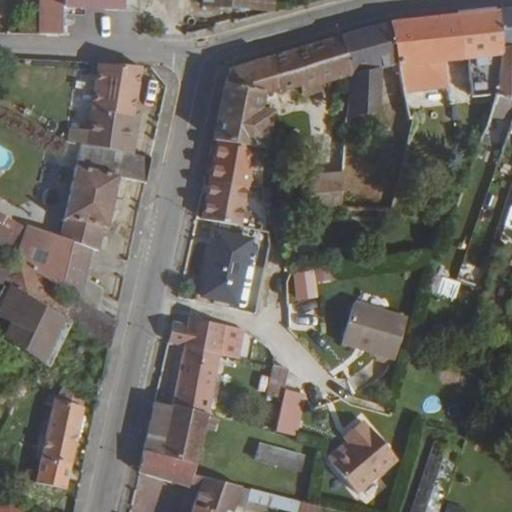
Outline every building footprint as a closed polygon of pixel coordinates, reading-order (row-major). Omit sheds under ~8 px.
[(42,0),(42,25),(32,26),(32,34),(64,34),(65,7),(65,0),(42,0)] [(126,9),(126,0),(65,0),(65,7),(126,9)] [(271,10),(272,0),(204,0),(204,4),(271,10)] [(511,9),(498,11),(502,50),(511,48),(511,9)] [(458,15),(464,60),(502,55),(502,50),(498,11),(458,15)] [(447,63),(464,60),(458,15),(441,17),(447,63)] [(422,66),(447,63),(441,17),(391,22),(400,66),(411,122),(416,122),(425,120),(422,66)] [(342,37),(351,75),(351,88),(348,118),(378,112),(381,70),(400,66),(391,22),(342,37)] [(213,141),(220,142),(255,149),(266,151),(272,114),(259,112),(263,94),(276,94),(300,87),(302,91),(339,78),(343,90),(351,88),(351,75),(342,37),(228,70),(213,141)] [(511,48),(502,50),(502,55),(496,91),(511,93),(511,48)] [(143,67),(101,64),(91,114),(87,133),(68,129),(65,144),(78,146),(130,156),(138,114),(134,113),(143,67)] [(259,112),(272,114),(276,94),(263,94),(259,112)] [(458,124),(455,136),(484,141),(492,117),(496,98),(478,95),(469,126),(458,124)] [(497,96),(494,131),(508,133),(511,97),(497,96)] [(336,118),(334,140),(346,141),(348,118),(336,118)] [(255,149),(220,142),(215,166),(252,170),(254,159),(255,149)] [(110,200),(115,178),(145,185),(150,161),(130,156),(78,146),(57,239),(60,240),(58,246),(28,227),(9,259),(17,264),(71,296),(95,311),(99,288),(79,276),(86,249),(94,252),(99,227),(103,229),(109,207),(119,213),(122,200),(110,200)] [(215,166),(212,178),(249,187),(252,170),(215,166)] [(279,168),(261,170),(265,195),(282,193),(279,170),(279,168)] [(291,198),(289,169),(279,170),(282,193),(283,198),(285,215),(304,214),(302,197),(291,198)] [(311,177),(319,212),(341,211),(344,174),(311,177)] [(247,200),(249,187),(212,178),(209,192),(247,200)] [(247,200),(209,192),(204,218),(242,225),(247,200)] [(342,220),(341,211),(319,212),(319,221),(342,220)] [(511,218),(508,218),(503,234),(511,236),(511,218)] [(250,240),(215,233),(202,296),(236,303),(250,240)] [(71,296),(68,301),(16,267),(0,301),(0,317),(7,321),(0,334),(0,336),(39,363),(59,320),(108,350),(114,322),(95,311),(71,296)] [(457,300),(462,283),(434,275),(429,292),(457,300)] [(316,327),(312,278),(293,280),(285,281),(290,330),(316,327)] [(397,359),(409,316),(356,301),(345,343),(397,359)] [(226,325),(191,319),(186,348),(220,356),(225,329),(226,325)] [(239,361),(245,333),(225,329),(220,356),(239,361)] [(220,356),(186,348),(173,406),(207,414),(209,414),(220,356)] [(269,394),(283,398),(290,372),(275,369),(269,394)] [(49,379),(44,401),(51,403),(57,384),(49,379)] [(70,394),(57,384),(51,403),(66,406),(70,394)] [(173,406),(156,401),(145,453),(197,464),(209,414),(207,414),(173,406)] [(63,491),(81,409),(66,406),(51,403),(33,483),(63,491)] [(352,431),(358,440),(353,444),(332,460),(358,493),(400,460),(374,427),(372,428),(366,420),(352,431)] [(353,444),(358,440),(352,431),(347,436),(353,444)] [(437,511),(458,449),(433,441),(410,511),(437,511)] [(302,472),(306,457),(261,447),(258,461),(302,472)] [(197,464),(145,453),(140,473),(201,493),(194,511),(235,511),(237,506),(245,509),(248,502),(252,489),(251,489),(202,476),(195,475),(197,469),(197,464)] [(297,511),(301,502),(252,489),(248,502),(290,511),(297,511)] [(310,504),(301,502),(297,511),(318,511),(320,507),(310,504)] [(12,511),(0,503),(0,511),(12,511)]
